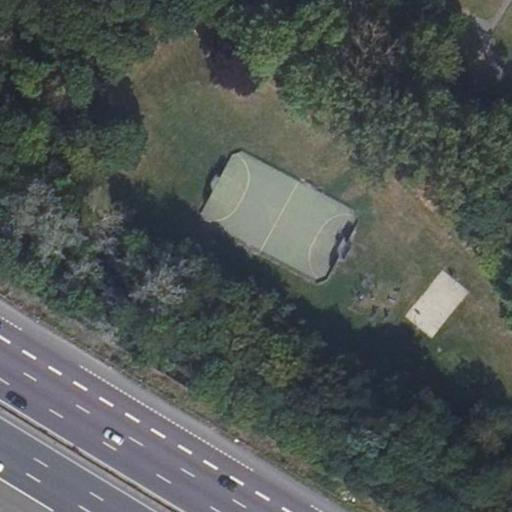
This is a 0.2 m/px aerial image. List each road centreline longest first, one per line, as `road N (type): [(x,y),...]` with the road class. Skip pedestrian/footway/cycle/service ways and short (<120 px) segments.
road 1 (motorway): [(257,511),(0,354)]
road 2 (motorway): [(0,444),(109,511)]
